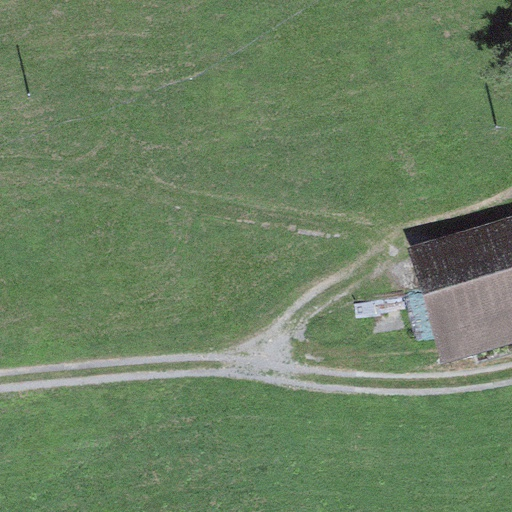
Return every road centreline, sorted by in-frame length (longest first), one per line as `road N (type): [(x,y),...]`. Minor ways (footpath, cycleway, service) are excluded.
road 1 (track): [(0,381),(172,364),(409,384),(443,371),(511,372)]
road 2 (track): [(248,368),(324,278),(511,194)]
